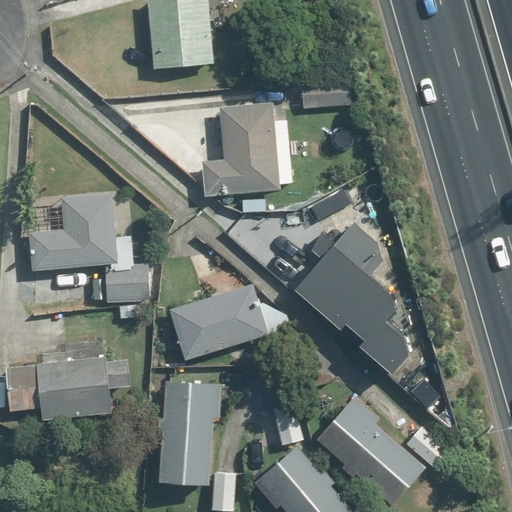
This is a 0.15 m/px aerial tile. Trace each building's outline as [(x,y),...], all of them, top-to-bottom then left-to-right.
[(223,61),(218,0),(156,0),(161,65),(223,61)] [(307,79),(309,106),(357,102),(355,76),(307,79)] [(291,185),(282,95),(225,100),(231,157),(212,159),(215,192),(291,185)] [(124,232),(121,188),(68,192),(70,225),(34,227),(36,265),(112,261),(113,275),(97,276),(99,301),(125,300),(126,317),(141,316),(140,299),(162,298),(160,255),(142,256),(140,231),(124,232)] [(344,248),(325,232),(313,247),(330,261),(304,292),(356,335),(364,326),(381,339),(377,344),(412,373),(431,350),(399,324),(414,306),(379,277),(389,264),(385,242),(364,225),(344,248)] [(263,279),(177,304),(192,355),(278,330),(263,279)] [(17,358),(20,406),(50,404),(51,414),(122,410),(120,383),(141,382),(140,354),(117,356),(117,352),(17,358)] [(230,375),(174,374),(173,414),(169,414),(168,428),(172,428),(172,479),(219,480),(219,506),(242,506),(242,471),(222,470),(223,416),(230,416),(230,375)] [(361,394),(327,436),(409,498),(436,463),(441,466),(456,447),(425,424),(412,441),(361,394)] [(310,439),(303,403),(277,408),(285,444),(310,439)] [(306,443),(261,478),(285,508),(292,502),(299,511),(365,511),(341,482),(345,479),(334,464),(327,470),(306,443)]
